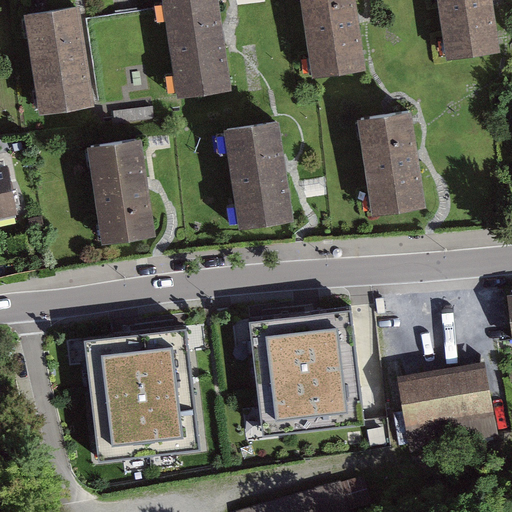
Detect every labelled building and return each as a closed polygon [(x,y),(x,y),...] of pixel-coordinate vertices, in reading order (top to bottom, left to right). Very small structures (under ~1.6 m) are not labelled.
[(226,36),(218,0),(175,0),(165,2),(186,100),(237,90),(226,36)] [(358,21),(353,0),(297,0),(313,80),(367,70),(358,21)] [(491,22),(487,0),(438,0),(448,63),(496,56),(491,22)] [(93,105),(77,8),(27,16),(43,113),(93,105)] [(418,159),(410,110),(359,119),(376,215),(427,206),(418,159)] [(289,169),(280,122),(227,132),(245,230),(298,220),(289,169)] [(158,234),(140,140),(87,150),(105,244),(158,234)] [(5,168),(0,169),(0,217),(17,212),(5,168)] [(352,320),(251,332),(264,442),(366,430),(352,320)] [(201,452),(188,337),(90,348),(103,463),(201,452)] [(501,426),(490,361),(393,377),(404,442),(501,426)] [(344,511),(355,509),(345,475),(245,501),(247,511),(344,511)]
